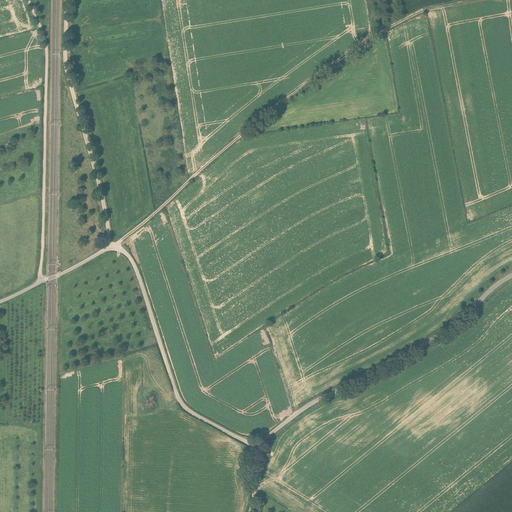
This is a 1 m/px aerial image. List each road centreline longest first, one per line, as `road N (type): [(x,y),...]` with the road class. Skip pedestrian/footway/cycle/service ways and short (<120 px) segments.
road 1 (track): [(479,0),(420,10),(355,45),(110,247)]
road 2 (unclassified): [(257,446),(304,407),(429,340),(511,274)]
road 3 (track): [(27,0),(45,48),(39,283)]
road 4 (unclassified): [(257,446),(180,399),(132,261),(110,247)]
road 5 (unclassified): [(110,247),(66,64),(65,0)]
